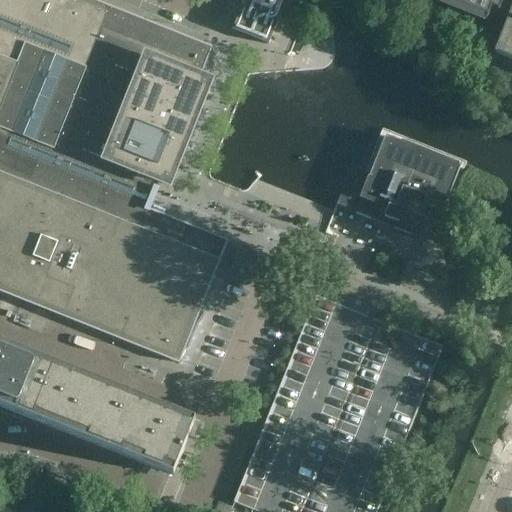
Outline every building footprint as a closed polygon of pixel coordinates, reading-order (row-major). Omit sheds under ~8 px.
[(165,194),(225,42),(121,0),(117,10),(91,0),(0,0),(0,11),(87,46),(95,65),(60,153),(165,194)] [(244,0),(232,30),(270,44),(287,0),(244,0)] [(432,0),(487,22),(492,9),(498,12),(497,13),(499,14),(504,0),(432,0)] [(511,60),(511,7),(494,53),(511,60)] [(218,261),(226,242),(147,210),(5,154),(0,142),(0,108),(25,45),(0,34),(0,291),(17,298),(16,299),(18,299),(57,314),(57,315),(58,315),(97,330),(98,331),(137,346),(139,347),(177,362),(179,363),(179,361),(186,343),(187,341),(186,341),(193,322),(194,322),(195,322),(194,321),(201,302),(202,303),(203,301),(202,301),(209,282),(210,282),(211,281),(210,281),(217,262),(219,263),(219,261),(218,261)] [(409,235),(410,234),(410,232),(430,240),(459,167),(386,138),(357,211),(371,217),(374,210),(386,214),(384,218),(398,223),(396,228),(394,228),(394,229),(409,235)] [(250,267),(251,264),(251,261),(251,258),(249,256),(247,254),(244,253),(241,253),(238,254),(236,256),(234,258),(233,261),(234,264),(235,267),(237,269),(239,270),(242,271),(245,270),(248,269),(250,267)] [(280,296),(296,302),(303,284),(287,278),(280,296)] [(316,296),(315,297),(267,418),(266,422),(255,448),(229,511),(377,511),(443,347),(316,296)] [(0,351),(0,402),(176,472),(181,460),(193,429),(32,364),(30,368),(24,366),(26,362),(0,351)]
